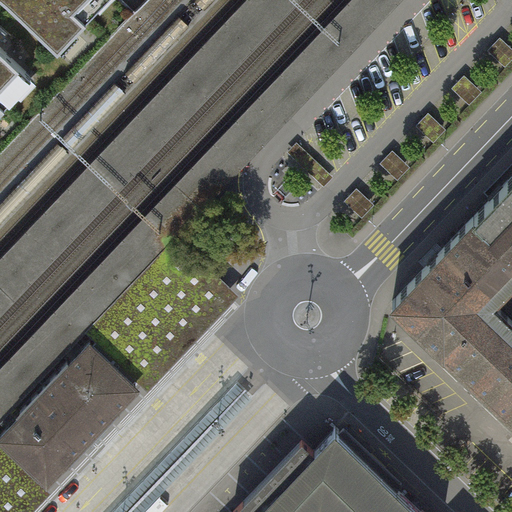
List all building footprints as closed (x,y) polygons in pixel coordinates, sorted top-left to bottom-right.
[(212,196),(400,0),(345,0),(0,363),(0,428),(92,333),(86,327),(136,274),(174,235),(178,231),(212,196)] [(243,0),(0,252),(0,306),(292,0),(243,0)] [(7,0),(57,47),(102,0),(7,0)] [(408,32),(370,69),(378,78),(417,41),(408,32)] [(0,107),(29,76),(0,49),(0,107)] [(333,177),(298,143),(289,153),(324,186),(333,177)] [(511,172),(483,203),(390,302),(511,413),(511,172)] [(136,274),(86,327),(92,333),(95,335),(96,337),(118,358),(127,366),(139,378),(147,385),(198,331),(235,293),(174,235),(136,274)] [(92,333),(0,428),(0,433),(1,435),(30,463),(44,477),(139,378),(127,366),(118,358),(96,337),(92,333)] [(143,511),(256,394),(238,377),(109,511),(143,511)] [(237,511),(425,511),(397,486),(403,480),(345,425),(341,430),(337,426),(327,437),(316,448),(304,437),(296,445),(276,465),(249,492),(234,508),(237,511)] [(0,511),(26,511),(53,485),(44,477),(30,463),(1,435),(0,433),(0,511)]
